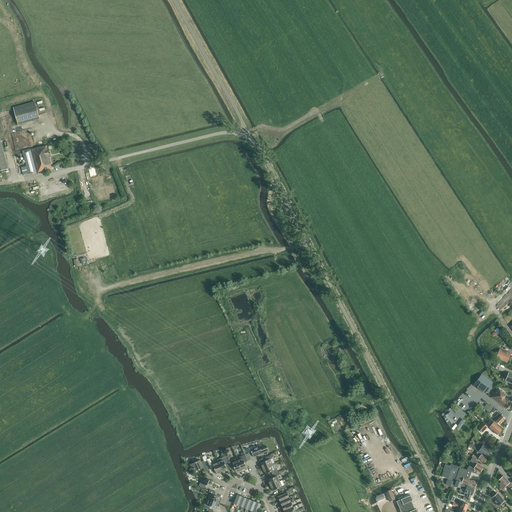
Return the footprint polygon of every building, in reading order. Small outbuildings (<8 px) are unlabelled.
[(14,108),(19,126),(40,120),(35,102),(14,108)] [(21,168),(23,175),(29,174),(37,172),(37,173),(52,168),(49,157),(51,157),(50,155),(49,155),(46,146),(31,149),(31,150),(23,153),(26,166),(21,168)] [(75,266),(84,264),(82,258),(74,259),(75,266)] [(507,296),(497,306),(501,310),(511,299),(507,296)] [(496,358),(507,363),(511,353),(499,349),(496,358)] [(503,379),(510,382),(511,382),(511,373),(509,372),(508,374),(505,373),(503,379)] [(475,386),(485,393),(492,383),(483,376),(475,386)] [(491,397),(506,409),(511,403),(504,397),(506,394),(498,388),(491,397)] [(483,408),(489,413),(493,408),(487,403),(483,408)] [(449,413),(444,416),(449,425),(454,422),(449,413)] [(499,413),(495,417),(497,419),(496,420),(494,419),(492,421),(496,424),(498,423),(499,424),(505,419),(499,413)] [(496,424),(492,421),(491,423),(492,424),(489,427),(497,434),(498,434),(499,433),(502,429),(496,424)] [(478,428),(482,432),(487,427),(483,422),(478,428)] [(377,446),(382,443),(379,436),(374,439),(377,446)] [(474,447),(487,457),(490,452),(486,449),(488,447),(483,444),(480,448),(475,445),(474,447)] [(250,450),(253,457),(269,450),(267,447),(261,449),(259,446),(250,450)] [(487,458),(479,452),(478,451),(476,454),(480,456),(478,459),(484,463),(484,462),(485,462),(486,461),(486,460),(487,458)] [(247,468),(244,462),(247,461),(245,455),(236,458),(241,470),(247,468)] [(260,463),(263,469),(272,464),(270,459),(272,458),(271,455),(265,457),(266,460),(260,463)] [(217,460),(218,462),(222,472),(227,469),(225,464),(228,462),(225,456),(217,460)] [(469,465),(466,470),(476,474),(477,471),(480,472),(483,468),(477,464),(478,462),(476,460),(472,457),(470,460),(474,463),(476,465),(474,468),(469,465)] [(222,472),(218,462),(213,464),(210,458),(206,459),(211,470),(214,468),(216,474),(222,472)] [(230,468),(233,467),(236,473),(241,470),(236,458),(228,462),(230,468)] [(190,465),(192,470),(194,469),(195,471),(203,467),(205,472),(208,471),(204,460),(201,462),(200,460),(190,465)] [(271,471),(272,474),(278,472),(277,469),(275,470),(272,464),(263,469),(265,474),(271,471)] [(453,486),(455,479),(460,467),(451,464),(449,468),(445,466),(443,471),(444,471),(442,476),(448,478),(446,483),(453,486)] [(455,479),(456,480),(475,487),(477,482),(464,477),(466,470),(460,467),(455,479)] [(268,480),(270,485),(280,481),(277,476),(279,475),(278,472),(272,474),(273,477),(268,480)] [(511,485),(510,483),(503,476),(498,480),(500,482),(499,484),(499,485),(501,488),(503,488),(504,487),(505,487),(507,485),(510,487),(511,485)] [(206,485),(209,486),(212,487),(213,484),(212,481),(204,478),(202,484),(200,483),(199,486),(205,488),(206,485)] [(475,487),(456,480),(454,485),(461,488),(461,487),(466,489),(464,493),(467,493),(466,494),(467,494),(466,496),(471,498),(474,489),(475,487)] [(280,481),(270,485),(272,491),(278,488),(280,491),(285,489),(284,485),(282,486),(280,481)] [(220,497),(214,495),(215,492),(209,490),(206,498),(218,503),(220,497)] [(385,492),(389,501),(395,499),(391,490),(385,492)] [(278,498),(279,501),(280,501),(289,497),(287,492),(278,496),(274,498),(274,499),(278,498)] [(492,498),(498,506),(501,503),(503,505),(506,503),(504,501),(497,493),(492,498)] [(237,509),(239,506),(242,497),(237,495),(234,504),(237,505),(235,509),(237,509)] [(396,501),(400,511),(417,511),(418,510),(417,510),(416,509),(415,509),(411,501),(412,500),(412,499),(413,498),(411,496),(410,495),(396,501)] [(242,511),(243,507),(247,498),(242,497),(239,506),(241,507),(240,510),(242,511)] [(280,502),(281,505),(282,506),(291,502),(289,497),(280,501),(279,501),(276,502),(277,504),(280,502)] [(206,498),(203,507),(208,509),(209,509),(210,506),(216,509),(218,503),(206,498)] [(246,511),(248,509),(251,500),(247,498),(243,507),(246,509),(244,511),(246,511)] [(252,511),(253,511),(256,502),(251,500),(248,509),(251,510),(250,511),(252,511)] [(256,502),(253,511),(254,511),(257,511),(261,504),(256,502)] [(282,507),(283,510),(284,511),(293,506),(291,502),(282,506),(281,505),(278,507),(279,509),(282,507)]
